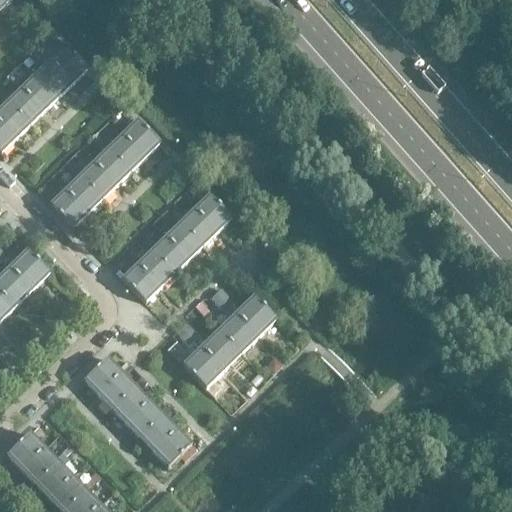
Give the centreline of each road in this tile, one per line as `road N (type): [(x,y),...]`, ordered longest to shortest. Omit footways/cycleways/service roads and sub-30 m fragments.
road 1 (trunk): [(285,0),(511,253)]
road 2 (residential): [(0,428),(102,331),(108,313),(98,291),(0,188)]
road 3 (trunk): [(511,182),(349,0)]
